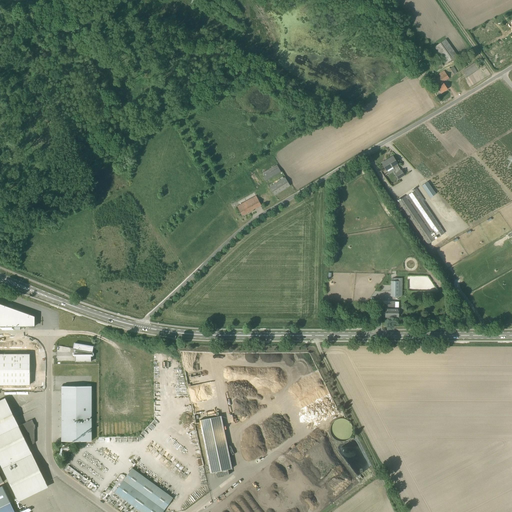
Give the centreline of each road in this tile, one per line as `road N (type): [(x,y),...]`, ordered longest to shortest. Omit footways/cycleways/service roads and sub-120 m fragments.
road 1 (unclassified): [(503,72),(251,221),(139,326)]
road 2 (primary): [(511,335),(206,335),(139,326)]
road 3 (unclassified): [(112,511),(51,460),(48,333)]
road 4 (track): [(399,511),(315,334)]
road 5 (primary): [(139,326),(0,278)]
